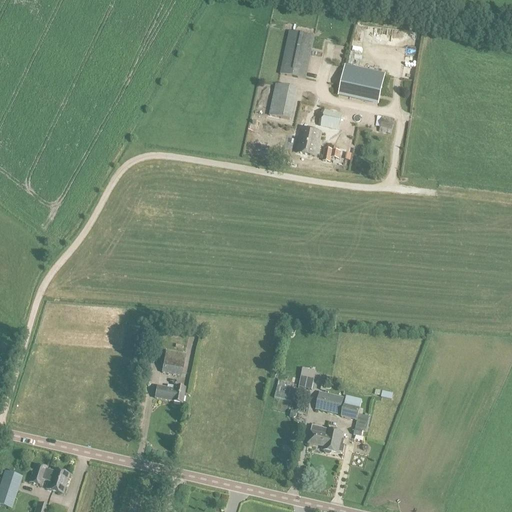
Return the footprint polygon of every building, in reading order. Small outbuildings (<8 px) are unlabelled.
[(290,32),(281,75),(305,80),(314,37),(290,32)] [(345,66),(340,93),(379,102),(385,75),(345,66)] [(269,116),(290,121),(297,90),(276,85),(269,116)] [(323,110),(319,127),(338,131),(342,115),(323,110)] [(381,117),(379,128),(378,133),(386,135),(386,133),(391,134),(394,120),(381,117)] [(301,130),(297,154),(316,158),(321,134),(301,130)] [(341,152),(333,151),(324,149),(322,162),(331,164),(331,159),(339,160),(341,152)] [(166,351),(162,374),(182,378),(186,355),(166,351)] [(297,378),(311,380),(313,371),(299,369),(297,378)] [(157,387),(155,399),(183,404),(185,390),(167,386),(167,389),(157,387)] [(275,398),(291,403),(294,392),(277,387),(275,398)] [(382,392),(381,397),(381,398),(385,399),(392,401),(393,397),(393,395),(382,392)] [(316,410),(329,414),(340,416),(344,399),(319,393),(316,410)] [(344,406),(360,410),(362,401),(346,397),(344,406)] [(360,410),(344,406),(341,418),(357,422),(360,410)] [(357,422),(355,430),(363,431),(362,438),(367,439),(370,427),(367,426),(369,417),(363,416),(364,411),(360,410),(357,422)] [(322,451),(327,430),(324,429),(312,426),(308,444),(323,448),(322,451)] [(369,435),(383,440),(386,431),(372,427),(369,435)] [(363,431),(355,430),(355,429),(353,436),(362,438),(363,431)] [(327,430),(322,451),(324,451),(324,453),(325,455),(329,456),(331,454),(332,453),(340,455),(340,453),(343,454),(345,446),(343,445),(342,445),(344,434),(327,430)] [(52,473),(51,472),(46,471),(46,469),(35,465),(29,483),(41,486),(42,480),(48,482),(46,490),(63,495),(70,475),(53,470),(52,473)] [(4,473),(0,486),(0,506),(12,511),(23,478),(4,473)]
